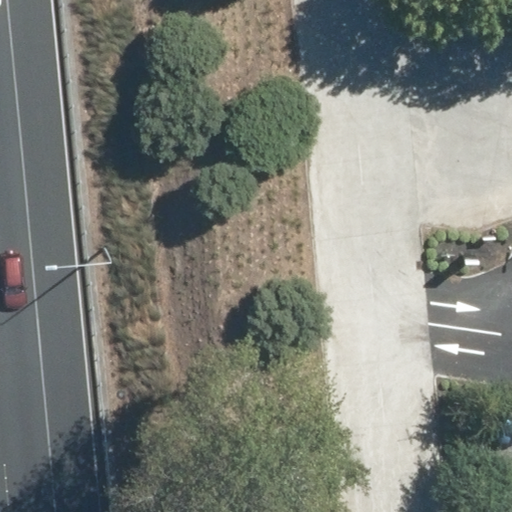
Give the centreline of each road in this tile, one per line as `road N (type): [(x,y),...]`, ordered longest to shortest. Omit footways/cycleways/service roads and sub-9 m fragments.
road 1 (motorway): [(0,226),(29,511)]
road 2 (unknown): [(511,37),(345,13)]
